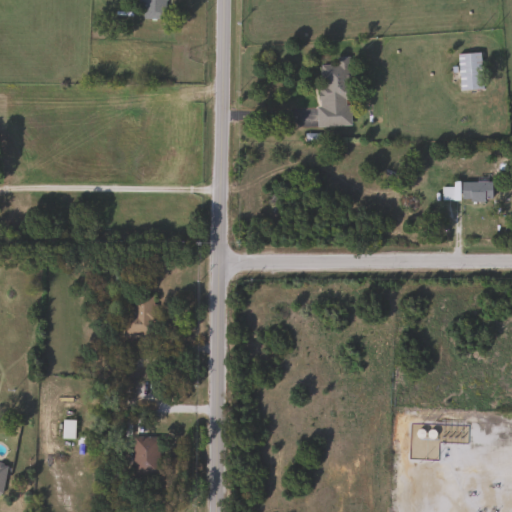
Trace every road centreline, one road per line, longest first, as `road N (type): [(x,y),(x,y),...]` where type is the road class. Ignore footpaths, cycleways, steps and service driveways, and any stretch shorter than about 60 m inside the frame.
road 1 (residential): [(217,511),(222,0)]
road 2 (residential): [(511,260),(220,264)]
